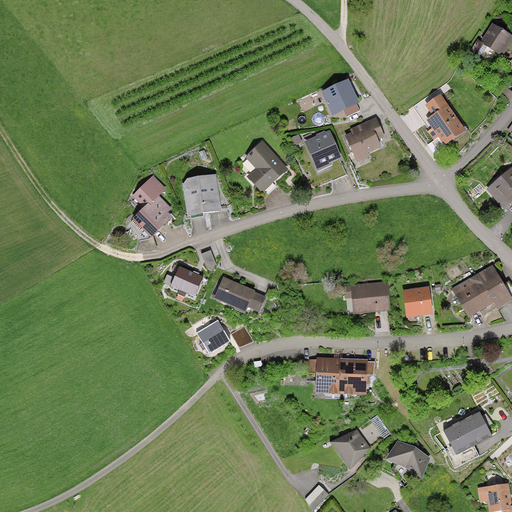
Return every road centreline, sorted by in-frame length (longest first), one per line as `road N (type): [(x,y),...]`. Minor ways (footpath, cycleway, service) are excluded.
road 1 (residential): [(31,511),(157,434),(244,355),(511,330)]
road 2 (residential): [(158,256),(302,206),(440,183)]
road 3 (track): [(0,127),(78,231),(133,257),(158,256)]
road 4 (residential): [(358,68),(440,183)]
